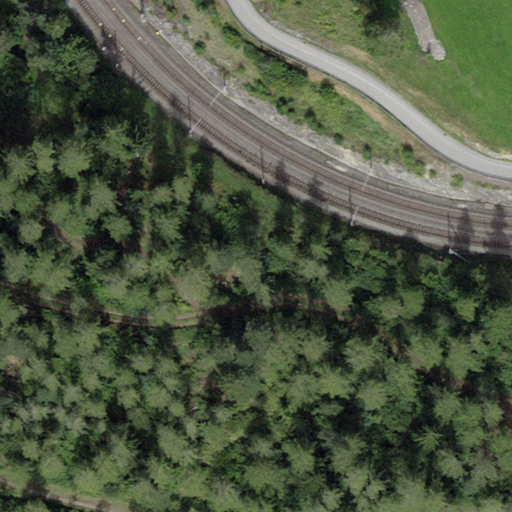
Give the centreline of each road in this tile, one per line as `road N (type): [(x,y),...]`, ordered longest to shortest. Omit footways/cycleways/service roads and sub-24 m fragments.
road 1 (track): [(0,286),(114,320),(189,331),(284,304),(357,321),(440,377),(511,410)]
road 2 (track): [(6,0),(45,86),(45,113),(23,165),(29,208),(52,230),(229,319)]
road 3 (unclassified): [(511,170),(455,152),(365,82),(259,29),(236,0)]
